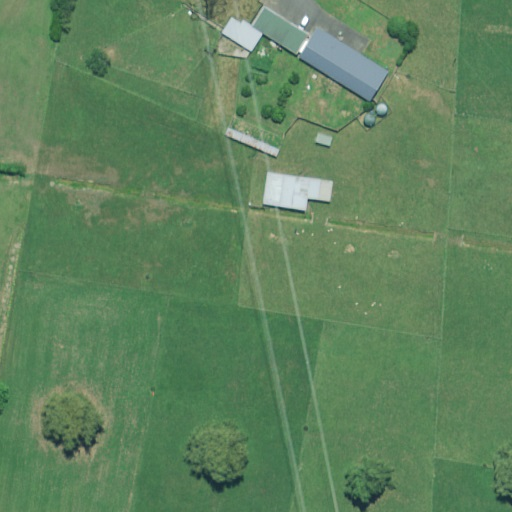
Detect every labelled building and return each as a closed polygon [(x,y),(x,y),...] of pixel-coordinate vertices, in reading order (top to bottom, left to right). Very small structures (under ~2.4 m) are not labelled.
[(309,34),(265,7),(253,27),(297,54),(309,34)] [(253,52),(263,36),(253,29),(254,28),(243,22),(242,23),(234,18),(224,34),(253,52)] [(320,28),(301,58),(373,102),(391,72),(320,28)] [(240,60),(220,57),(213,115),(234,117),(240,60)] [(312,102),(306,116),(329,126),(335,112),(312,102)] [(374,111),(362,120),(370,131),(382,123),(374,111)] [(286,139),(235,118),(227,136),(278,158),(286,139)] [(334,139),(321,134),(318,143),(332,147),(334,139)] [(334,182),(269,174),(265,205),(307,211),(309,199),(332,202),(334,182)]
